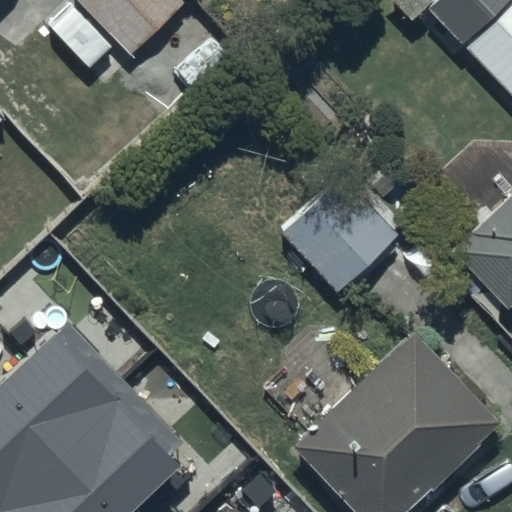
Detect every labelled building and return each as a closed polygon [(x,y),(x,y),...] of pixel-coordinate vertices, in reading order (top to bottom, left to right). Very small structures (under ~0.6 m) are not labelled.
[(187,0),(75,0),(156,81),(212,25),(187,0)] [(498,0),(436,0),(427,9),(459,40),(498,0)] [(511,2),(465,47),(511,97),(511,2)] [(511,141),(474,140),(411,203),(506,307),(511,301),(511,141)] [(405,226),(346,169),(279,234),(337,292),(405,226)] [(403,511),(497,421),(409,330),(289,447),(352,511),(403,511)] [(38,511),(22,495),(3,511),(38,511)]
